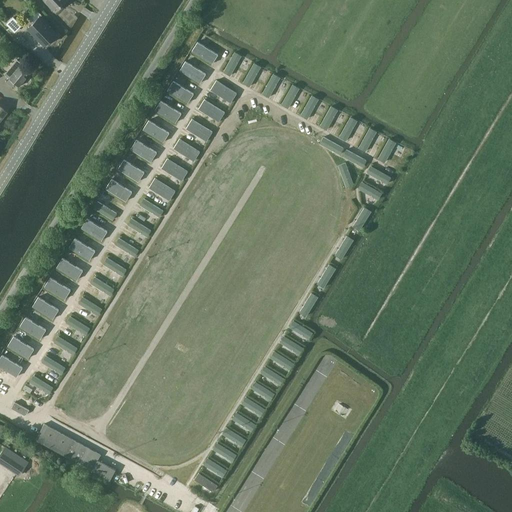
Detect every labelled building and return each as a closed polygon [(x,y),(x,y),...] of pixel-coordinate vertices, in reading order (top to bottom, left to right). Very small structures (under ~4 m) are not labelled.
[(2,0),(2,1),(9,6),(10,5),(15,8),(19,3),(13,0),(2,0)] [(45,0),(56,11),(67,0),(45,0)] [(40,15),(27,29),(44,46),(58,33),(40,15)] [(212,62),(218,53),(198,41),(192,50),(212,62)] [(236,50),(223,71),(229,75),(242,54),(236,50)] [(180,69),(201,82),(206,72),(186,60),(180,69)] [(262,66),(254,61),(242,82),(249,86),(262,66)] [(19,86),(30,73),(21,65),(18,62),(14,67),(17,69),(7,82),(13,87),(16,83),(19,86)] [(281,77),(274,73),(262,92),(269,97),(281,77)] [(174,79),(167,90),(187,102),(193,91),(174,79)] [(218,79),(214,86),(234,98),(238,92),(218,79)] [(294,83),(281,104),(289,108),(301,87),(294,83)] [(320,99),(312,94),(299,114),(307,119),(320,99)] [(225,111),(205,98),(201,105),(221,118),(225,111)] [(155,108),(175,120),(180,111),(161,99),(155,108)] [(338,109),(331,105),(319,124),(326,128),(338,109)] [(358,120),(349,115),(337,135),(346,140),(358,120)] [(189,125),(209,137),(213,130),(193,118),(189,125)] [(149,119),(143,128),(163,141),(169,131),(149,119)] [(371,127),(359,146),(366,150),(378,131),(371,127)] [(201,151),(180,138),(176,145),(197,157),(201,151)] [(396,142),(390,138),(377,158),(384,162),(396,142)] [(130,148),(150,160),(154,154),(134,141),(130,148)] [(189,170),(168,157),(164,165),(184,177),(189,170)] [(118,168),(137,180),(141,173),(122,161),(118,168)] [(391,178),(371,165),(367,172),(387,185),(391,178)] [(176,190),(155,177),(151,184),(172,196),(176,190)] [(106,187),(125,199),(130,192),(110,180),(106,187)] [(379,199),(383,192),(363,181),(359,187),(379,199)] [(164,210),(144,197),(139,204),(160,217),(164,210)] [(93,207),(112,219),(117,212),(97,200),(93,207)] [(352,226),(359,230),(370,213),(363,209),(352,226)] [(107,229),(87,217),(81,227),(101,239),(107,229)] [(131,217),(127,224),(146,236),(151,229),(131,217)] [(139,249),(119,236),(115,243),(135,255),(139,249)] [(335,254),(342,258),(352,240),(346,236),(335,254)] [(69,246),(89,258),(94,250),(74,238),(69,246)] [(106,256),(102,263),(123,275),(127,268),(106,256)] [(56,266),(76,279),(82,269),(62,257),(56,266)] [(317,284),(324,288),(335,270),(328,266),(317,284)] [(50,276),(44,286),(64,298),(70,288),(50,276)] [(90,283),(110,296),(115,288),(94,276),(90,283)] [(300,312),(306,316),(317,298),(310,294),(300,312)] [(34,306),(52,317),(58,307),(40,296),(34,306)] [(102,308),(82,296),(78,302),(98,315),(102,308)] [(90,327),(70,315),(66,322),(86,334),(90,327)] [(20,325),(39,337),(45,328),(25,316),(20,325)] [(295,322),(290,329),(308,340),(312,333),(295,322)] [(57,335),(53,342),(73,354),(77,348),(57,335)] [(7,345),(27,357),(33,348),(13,336),(7,345)] [(285,337),(280,344),(298,355),(302,349),(285,337)] [(274,352),(270,359),(287,370),(292,364),(274,352)] [(0,356),(0,365),(17,376),(22,366),(2,354),(0,356)] [(42,361),(62,373),(66,367),(46,354),(42,361)] [(264,367),(260,374),(278,385),(282,378),(264,367)] [(33,374),(29,381),(50,393),(54,387),(33,374)] [(255,382),(251,389),(268,400),(273,394),(255,382)] [(245,398),(241,405),(259,416),(263,409),(245,398)] [(24,415),(27,414),(29,409),(15,401),(11,408),(24,415)] [(236,414),(232,420),(250,431),(254,425),(236,414)] [(35,440),(92,470),(110,479),(116,469),(98,459),(100,454),(44,423),(35,440)] [(226,428),(222,435),(240,446),(244,440),(226,428)] [(217,444),(213,450),(231,461),(235,455),(217,444)] [(208,459),(204,466),(221,477),(226,470),(208,459)] [(199,474),(195,481),(213,492),(217,485),(199,474)]
